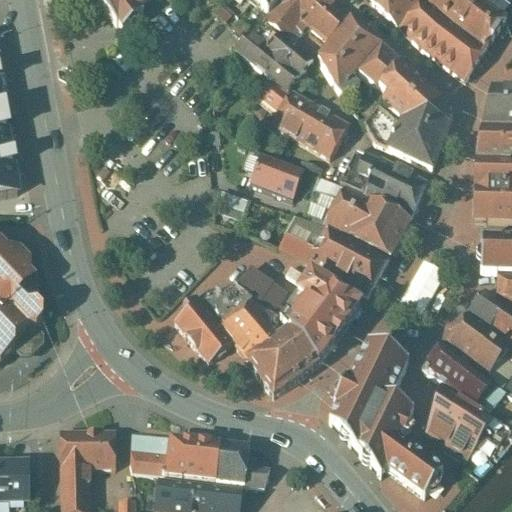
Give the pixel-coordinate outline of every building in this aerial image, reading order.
[(94,0),(116,28),(117,27),(121,32),(120,32),(122,34),(142,18),(141,16),(141,17),(137,12),(153,0),(155,0),(156,1),(157,0),(94,0)] [(249,0),(267,15),(280,0),(249,0)] [(348,22),(324,0),(282,0),(263,24),(280,39),(288,30),(294,34),(296,31),(300,35),(306,28),(328,46),(348,22)] [(365,0),(397,30),(425,0),(365,0)] [(503,22),(473,0),(434,0),(433,0),(429,0),(399,32),(422,54),(464,86),(503,26),(503,22)] [(378,50),(349,23),(317,62),(338,98),(344,105),(359,90),(350,83),(378,50)] [(280,39),(263,24),(249,40),(247,39),(235,54),(287,94),(312,65),(280,39)] [(400,70),(380,51),(358,78),(375,93),(378,95),(400,70)] [(443,108),(400,70),(378,95),(385,102),(362,128),(374,148),(431,174),(448,130),(448,125),(447,119),(445,113),(443,108)] [(265,82),(259,89),(263,92),(269,85),(265,82)] [(289,100),(269,85),(263,92),(258,98),(280,116),(289,100)] [(367,103),(353,116),(362,128),(385,102),(378,95),(375,93),(370,99),(369,97),(365,101),(367,103)] [(511,93),(490,93),(482,130),(511,130),(511,93)] [(348,131),(291,97),(289,100),(280,116),(272,129),(329,163),(336,151),(348,131)] [(0,102),(0,199),(17,197),(0,102)] [(511,133),(481,132),(475,165),(511,166),(511,133)] [(344,155),(336,151),(329,163),(338,168),(344,155)] [(379,164),(378,165),(355,155),(339,187),(410,223),(425,188),(379,164)] [(299,173),(260,158),(249,188),(292,205),(303,175),(299,173)] [(511,166),(475,165),(474,224),(511,225),(511,166)] [(321,174),(301,166),(299,173),(303,175),(317,181),(318,181),(321,174)] [(318,181),(317,181),(312,194),(338,202),(343,191),(318,181)] [(409,225),(343,191),(338,202),(324,227),(389,261),(409,225)] [(388,264),(327,232),(316,251),(307,266),(367,300),(388,264)] [(316,251),(285,236),(277,252),(307,266),(316,251)] [(511,238),(499,240),(500,242),(481,241),(480,276),(511,276),(511,238)] [(0,245),(0,366),(14,353),(20,353),(24,357),(39,342),(36,338),(36,332),(42,326),(43,317),(37,311),(37,284),(30,277),(31,263),(20,253),(7,252),(0,245)] [(285,298),(249,272),(237,289),(237,290),(253,301),(273,316),(285,298)] [(511,278),(497,277),(497,299),(511,309),(511,308),(511,278)] [(359,312),(310,280),(297,299),(308,307),(300,319),(295,319),(287,314),(280,324),(291,338),(318,369),(359,312)] [(253,301),(237,290),(237,289),(233,285),(224,293),(241,313),(250,305),(253,301)] [(195,300),(182,311),(186,316),(173,327),(177,330),(176,331),(177,332),(178,332),(184,339),(183,339),(186,342),(195,353),(194,353),(197,356),(203,363),(204,364),(207,368),(211,365),(212,365),(229,351),(229,350),(233,347),(219,331),(241,313),(224,293),(220,296),(216,291),(215,292),(215,293),(199,305),(195,300)] [(511,313),(495,302),(484,294),(459,327),(444,346),(488,378),(502,360),(511,366),(511,313)] [(280,346),(271,333),(277,327),(277,324),(250,305),(241,313),(219,331),(233,347),(247,364),(246,365),(273,401),(318,369),(291,338),(280,346)] [(468,367),(445,349),(445,348),(443,346),(422,374),(450,393),(451,393),(459,398),(471,407),(479,395),(489,382),(468,368),(468,367)] [(408,366),(373,349),(351,386),(348,385),(333,410),(336,411),(328,427),(361,463),(361,461),(380,482),(384,473),(423,502),(442,476),(398,444),(402,438),(404,439),(409,429),(406,428),(412,416),(389,404),(408,366)] [(511,380),(510,379),(502,390),(511,397),(511,380)] [(511,402),(511,399),(489,382),(479,395),(505,412),(509,407),(510,408),(511,407),(510,406),(511,402)] [(455,399),(439,390),(435,406),(482,437),(497,448),(507,433),(455,399)] [(503,415),(482,405),(476,410),(498,424),(503,415)] [(482,437),(435,406),(426,436),(446,443),(443,453),(463,464),(482,437)] [(115,436),(59,436),(59,511),(89,511),(89,472),(115,472),(115,436)] [(130,438),(130,454),(166,458),(168,441),(130,438)] [(219,446),(168,441),(166,458),(163,480),(214,486),(215,486),(219,447),(219,446)] [(249,451),(219,447),(215,486),(242,489),(242,490),(263,492),(269,473),(246,470),(249,451)] [(166,458),(130,454),(129,467),(131,476),(163,480),(166,458)] [(18,469),(0,469),(0,511),(25,511),(25,507),(27,507),(27,484),(34,483),(34,468),(18,468),(18,469)] [(242,494),(174,485),(173,491),(172,501),(240,509),(242,494)] [(239,511),(240,509),(172,501),(171,507),(170,511),(239,511)] [(134,511),(134,503),(119,502),(118,511),(134,511)] [(170,511),(171,507),(140,502),(138,511),(170,511)]
